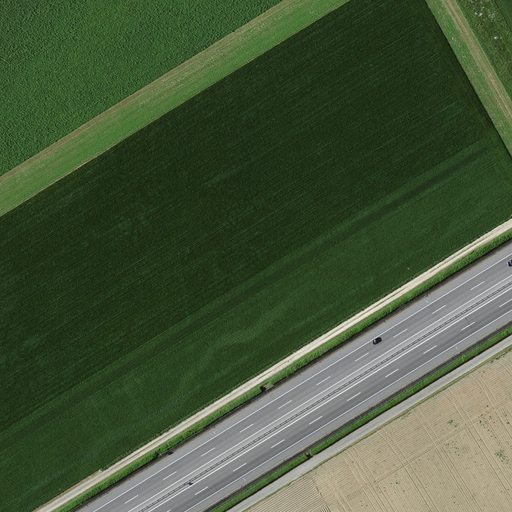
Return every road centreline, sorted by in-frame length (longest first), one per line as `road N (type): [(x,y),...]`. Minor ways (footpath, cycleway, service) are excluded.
road 1 (track): [(511,222),(43,511)]
road 2 (motorway): [(511,264),(110,511)]
road 3 (motorway): [(166,511),(511,298)]
road 4 (track): [(511,339),(234,511)]
